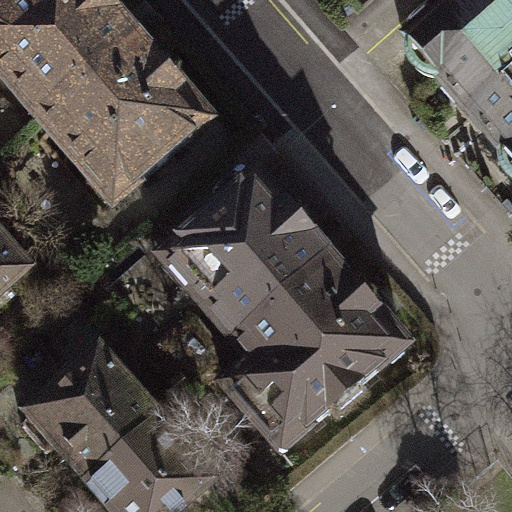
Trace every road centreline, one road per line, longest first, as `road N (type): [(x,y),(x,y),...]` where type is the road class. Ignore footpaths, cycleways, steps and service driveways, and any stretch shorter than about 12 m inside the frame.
road 1 (residential): [(237,0),(511,316)]
road 2 (residential): [(511,361),(337,511)]
